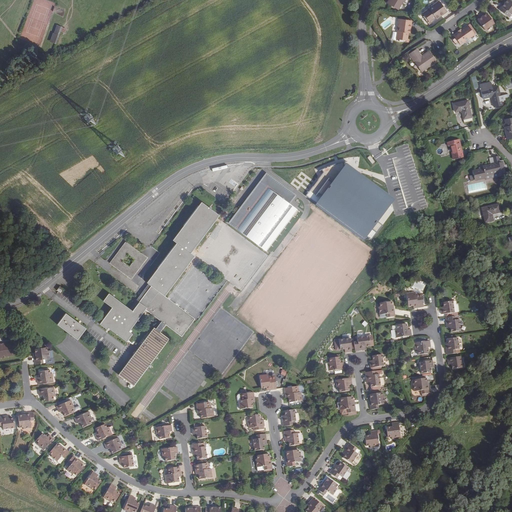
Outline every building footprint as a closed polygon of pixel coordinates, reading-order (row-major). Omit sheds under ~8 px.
[(388,0),(387,4),(398,10),(403,2),(404,3),(405,0),(388,0)] [(511,12),(511,2),(509,0),(506,0),(499,10),(508,17),(511,12)] [(429,9),(422,14),(424,16),(423,17),(429,25),(432,23),(431,21),(435,18),(436,20),(447,12),(439,1),(429,9)] [(484,15),(483,13),(476,18),(484,30),(494,23),(487,13),(484,15)] [(396,32),(397,32),(396,40),(401,40),(400,41),(410,43),(410,39),(407,39),(408,33),(410,33),(412,21),(398,19),(396,32)] [(54,33),(60,36),(61,32),(62,27),(57,25),(54,33)] [(474,34),(468,25),(461,30),(458,32),(453,36),(455,38),(452,40),(455,45),(458,43),(460,45),(474,34)] [(54,33),(53,33),(50,42),(56,45),(60,36),(54,33)] [(436,62),(429,51),(422,56),(421,57),(415,50),(409,54),(421,72),(436,62)] [(490,82),(480,84),(483,99),(492,97),(494,108),(502,106),(501,101),(506,100),(506,98),(509,97),(508,94),(500,96),(498,86),(492,88),(490,82)] [(471,117),(467,100),(453,104),(455,112),(461,111),(463,119),(471,117)] [(453,160),(463,158),(459,140),(447,142),(448,147),(450,146),(453,160)] [(493,162),(492,162),(493,165),(494,164),(494,165),(503,163),(505,173),(508,172),(506,165),(505,165),(503,160),(499,161),(498,156),(492,158),(493,162)] [(498,176),(505,174),(505,173),(503,163),(494,165),(494,164),(493,165),(482,167),(483,169),(472,171),(473,175),(469,176),(470,181),(474,180),(475,181),(486,178),(486,179),(498,177),(498,176)] [(365,243),(397,202),(347,165),(317,205),(365,243)] [(268,252),(297,208),(290,204),(297,195),(264,173),(228,225),(268,252)] [(303,184),(300,190),(306,194),(310,188),(303,184)] [(217,217),(219,215),(201,202),(172,240),(176,243),(146,283),(151,286),(132,311),(109,293),(103,301),(111,308),(99,324),(107,330),(109,328),(126,342),(127,341),(132,344),(134,342),(129,338),(133,334),(129,331),(145,310),(161,321),(156,329),(154,327),(119,375),(133,386),(169,339),(160,332),(165,324),(181,337),(195,319),(164,296),(194,256),(191,253),(217,217)] [(500,212),(498,204),(482,208),(485,222),(493,221),(492,214),(500,212)] [(131,279),(147,258),(126,242),(109,263),(131,279)] [(422,295),(417,296),(416,295),(416,293),(407,294),(409,307),(413,306),(417,306),(417,308),(424,307),(422,295)] [(379,315),(383,315),(384,318),(395,317),(394,307),(392,307),(392,302),(379,304),(380,307),(378,308),(379,315)] [(445,308),(442,309),(443,315),(456,313),(454,302),(445,303),(445,308)] [(77,340),(86,329),(65,313),(57,324),(77,340)] [(448,326),(450,326),(450,330),(451,334),(461,332),(459,321),(455,322),(454,317),(447,318),(448,326)] [(398,329),(396,329),(397,338),(413,336),(412,329),(408,330),(407,324),(397,325),(398,329)] [(458,337),(448,339),(449,343),(449,347),(447,347),(448,355),(456,354),(455,349),(459,349),(458,337)] [(0,360),(18,357),(14,338),(0,341),(0,360)] [(360,344),(355,344),(356,352),(365,351),(364,348),(368,348),(372,347),(371,338),(359,340),(360,344)] [(337,351),(345,350),(346,353),(352,352),(350,339),(336,341),(335,342),(337,351)] [(428,348),(431,347),(430,341),(415,343),(417,352),(419,352),(419,356),(429,354),(428,348)] [(46,350),(46,346),(42,347),(39,347),(38,345),(34,346),(35,348),(34,348),(35,354),(33,354),(35,364),(46,362),(45,358),(49,358),(48,350),(46,350)] [(373,357),(374,361),(371,362),(371,368),(384,366),(383,355),(373,357)] [(463,368),(462,357),(449,359),(450,365),(453,365),(454,369),(463,368)] [(327,364),(325,364),(326,372),(342,370),(341,364),(337,365),(337,358),(327,360),(327,364)] [(431,368),(434,368),(433,361),(421,363),(422,374),(431,373),(431,368)] [(37,378),(38,385),(51,383),(49,370),(40,372),(41,378),(37,378)] [(374,372),(366,373),(368,382),(370,381),(370,385),(371,389),(380,388),(379,376),(375,377),(374,372)] [(259,375),(261,388),(266,387),(269,387),(270,390),(277,389),(275,377),(269,377),(269,376),(268,374),(259,375)] [(429,383),(428,383),(427,377),(415,379),(415,382),(414,383),(415,390),(419,390),(419,394),(430,392),(429,383)] [(352,385),(352,379),(337,381),(338,390),(340,389),(340,393),(350,392),(349,386),(352,385)] [(297,386),(285,388),(286,395),(288,394),(289,402),(302,400),(301,392),(298,392),(297,386)] [(55,396),(54,387),(39,390),(40,396),(44,395),(44,401),(54,400),(54,396),(55,396)] [(250,403),(250,400),(252,399),(251,392),(244,393),(243,390),(240,390),(240,394),(239,394),(240,400),(239,400),(237,400),(238,410),(251,408),(250,403)] [(371,399),(370,399),(371,409),(382,407),(382,404),(385,403),(385,395),(383,396),(383,392),(371,393),(371,399)] [(345,415),(356,414),(356,411),(355,401),(354,402),(353,396),(341,398),(341,401),(340,402),(341,409),(344,409),(345,415)] [(208,401),(196,403),(197,410),(200,410),(200,413),(201,418),(214,416),(213,408),(211,408),(209,408),(208,401)] [(65,417),(74,413),(69,402),(57,407),(59,413),(62,412),(65,417)] [(295,420),(293,408),(284,410),(284,414),(285,417),(282,418),(284,426),(291,425),(290,420),(295,420)] [(91,420),(88,413),(73,419),(76,424),(79,423),(82,429),(91,425),(89,421),(91,420)] [(24,416),(25,417),(19,417),(21,430),(24,429),(25,430),(32,429),(32,426),(35,425),(34,414),(24,416)] [(250,420),(248,420),(249,428),(253,428),(254,430),(264,429),(263,426),(265,426),(264,420),(260,420),(259,414),(249,415),(250,420)] [(17,428),(15,419),(11,419),(7,420),(7,418),(0,418),(0,426),(4,426),(5,430),(17,428)] [(392,438),(400,437),(398,421),(392,422),(393,426),(386,427),(388,437),(392,436),(392,438)] [(194,427),(192,427),(193,434),(197,434),(197,438),(207,437),(206,425),(202,426),(202,423),(194,424),(194,427)] [(98,441),(110,436),(112,435),(109,427),(107,428),(106,424),(97,428),(99,434),(95,435),(98,441)] [(168,431),(172,431),(171,424),(165,425),(164,424),(158,425),(158,426),(156,427),(157,435),(159,435),(160,439),(169,437),(168,431)] [(292,430),(284,431),(285,440),(287,440),(288,443),(288,447),(298,446),(296,435),(292,435),(292,430)] [(371,445),(371,447),(379,446),(377,431),(371,431),(372,435),(365,436),(367,446),(371,445)] [(265,446),(265,442),(267,442),(266,433),(258,435),(259,439),(255,440),(256,451),(266,450),(265,446)] [(40,446),(38,447),(45,453),(55,441),(50,437),(48,440),(43,436),(36,444),(40,446)] [(121,446),(118,438),(104,444),(106,450),(110,448),(112,454),(121,450),(120,446),(121,446)] [(345,449),(347,450),(345,453),(343,457),(350,462),(357,452),(353,450),(356,446),(350,442),(345,449)] [(195,455),(196,460),(205,459),(204,447),(200,448),(199,443),(192,444),(193,452),(195,452),(195,455)] [(62,447),(61,448),(57,444),(49,453),(52,456),(51,457),(57,462),(59,459),(62,461),(69,453),(62,447)] [(178,452),(177,446),(162,448),(163,457),(165,456),(165,460),(175,459),(174,453),(178,452)] [(287,457),(286,457),(287,467),(298,465),(297,461),(301,461),(300,453),(299,453),(298,449),(286,451),(287,457)] [(138,463),(136,453),(123,455),(123,456),(119,457),(119,463),(122,463),(123,467),(133,467),(133,465),(138,463)] [(260,466),(261,470),(272,469),(271,459),(269,459),(269,454),(257,455),(257,459),(256,459),(257,467),(260,466)] [(73,474),(76,477),(84,468),(80,464),(81,463),(73,456),(66,465),(69,467),(66,470),(72,476),(73,474)] [(348,465),(340,460),(338,464),(336,466),(334,465),(330,473),(336,477),(339,473),(342,475),(348,465)] [(212,482),(210,469),(209,469),(209,473),(208,474),(206,463),(194,464),(196,475),(198,475),(199,479),(200,484),(212,482)] [(178,477),(178,473),(181,473),(180,466),(167,468),(168,474),(167,474),(165,474),(166,483),(179,482),(178,477)] [(97,476),(92,472),(82,484),(89,489),(90,487),(93,490),(99,483),(95,479),(97,476)] [(336,487),(338,484),(328,477),(325,482),(324,481),(318,490),(328,496),(330,493),(333,495),(337,488),(336,487)] [(113,492),(115,488),(110,485),(102,498),(109,503),(110,501),(114,503),(119,495),(113,492)] [(127,511),(131,511),(132,511),(136,511),(139,504),(133,502),(134,498),(129,496),(128,497),(123,510),(127,511)] [(311,505),(309,507),(305,511),(306,511),(319,511),(318,511),(323,506),(314,498),(309,503),(311,505)]
